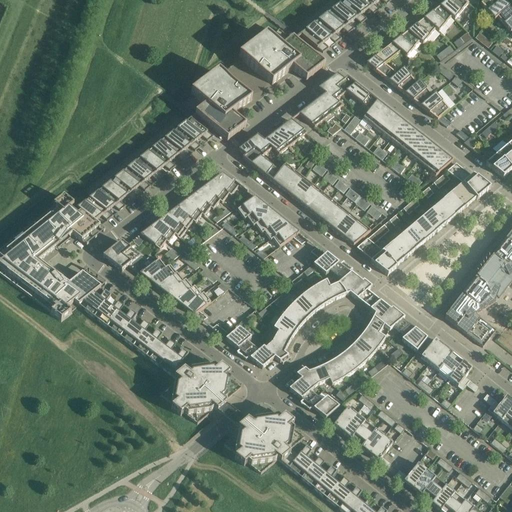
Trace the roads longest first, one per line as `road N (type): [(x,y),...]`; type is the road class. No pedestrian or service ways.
road 1 (residential): [(263,394),(90,257),(216,156)]
road 2 (residential): [(216,156),(376,284)]
road 3 (residential): [(494,184),(340,61)]
road 4 (residential): [(412,511),(263,394)]
road 5 (residential): [(216,156),(340,61)]
